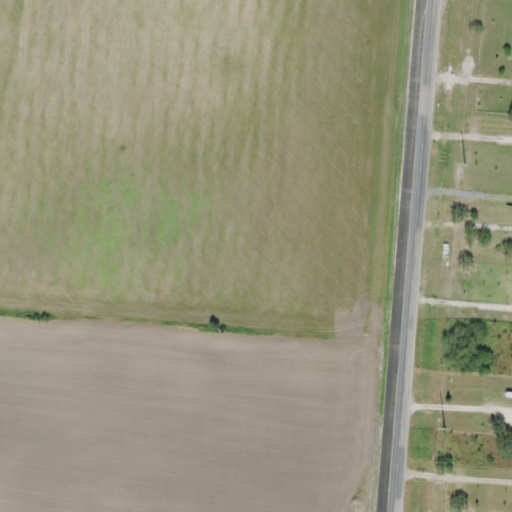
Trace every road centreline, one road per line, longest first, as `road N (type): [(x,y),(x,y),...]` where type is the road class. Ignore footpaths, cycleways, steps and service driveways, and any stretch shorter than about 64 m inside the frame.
road 1 (secondary): [(394,511),(434,0)]
road 2 (residential): [(0,339),(405,369)]
